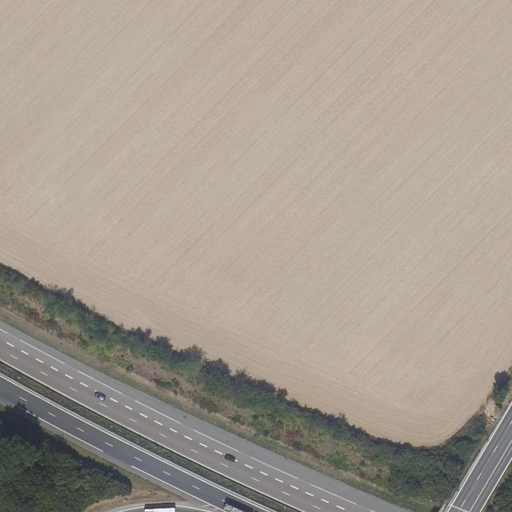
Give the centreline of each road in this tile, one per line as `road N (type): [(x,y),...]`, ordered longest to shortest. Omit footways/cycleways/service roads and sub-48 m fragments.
road 1 (trunk): [(334,511),(122,414),(0,346)]
road 2 (trunk): [(0,385),(244,511)]
